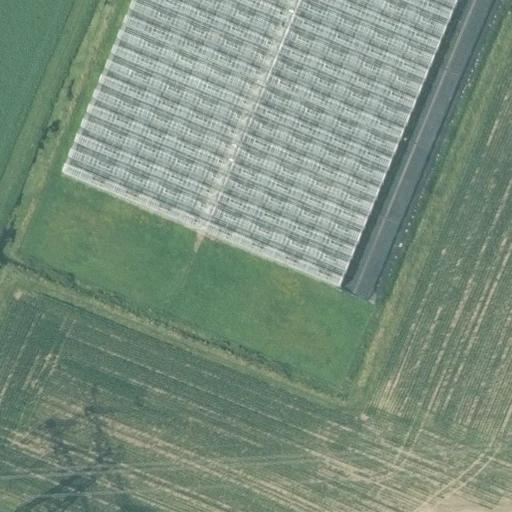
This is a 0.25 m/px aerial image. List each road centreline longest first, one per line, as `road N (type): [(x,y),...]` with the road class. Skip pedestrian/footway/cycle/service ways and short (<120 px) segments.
road 1 (track): [(0,307),(12,276),(351,415),(511,26)]
road 2 (track): [(0,208),(86,0)]
